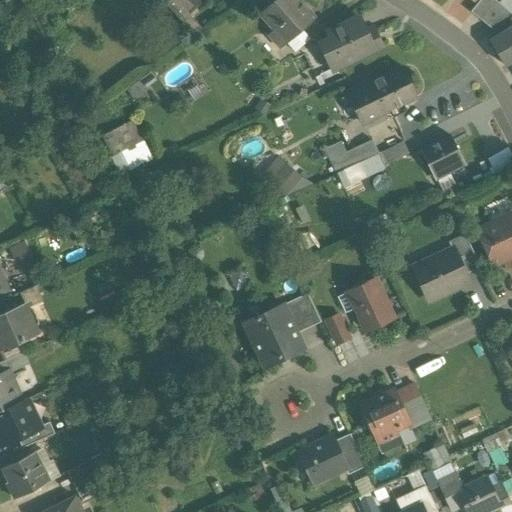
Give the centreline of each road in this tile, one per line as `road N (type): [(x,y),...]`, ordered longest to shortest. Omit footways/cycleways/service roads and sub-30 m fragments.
road 1 (residential): [(511,306),(305,396)]
road 2 (residential): [(511,110),(474,54),(392,0)]
